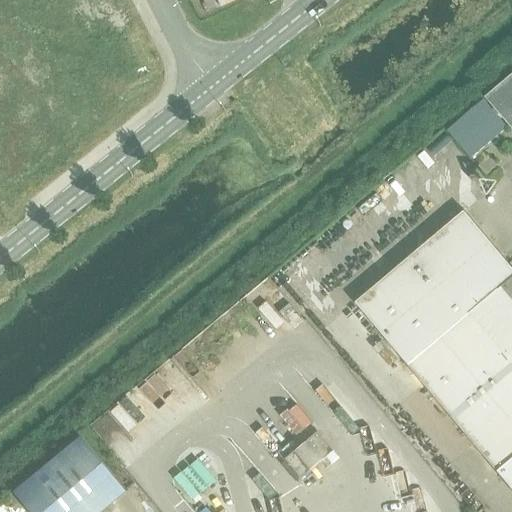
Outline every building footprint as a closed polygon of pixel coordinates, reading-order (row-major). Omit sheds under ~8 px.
[(487,100),(448,132),(471,160),(509,127),(498,115),(499,114),(511,129),(511,78),(487,99),(496,109),(495,110),(487,100)] [(471,312),(511,277),(511,267),(465,211),(356,302),(441,403),(466,432),(511,392),(511,356),(510,358),(471,312)] [(511,277),(471,312),(510,358),(511,356),(511,392),(466,432),(511,486),(511,277)] [(302,402),(287,413),(302,435),(317,424),(302,402)] [(318,432),(286,460),(302,479),(334,451),(318,432)] [(28,511),(103,511),(127,493),(82,438),(14,494),(28,511)] [(179,476),(199,498),(222,477),(203,455),(179,476)]
